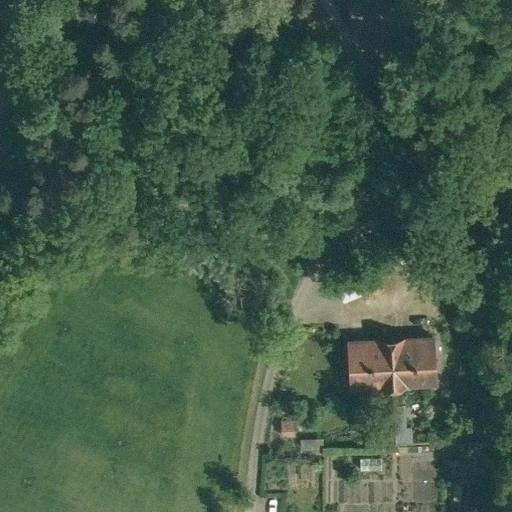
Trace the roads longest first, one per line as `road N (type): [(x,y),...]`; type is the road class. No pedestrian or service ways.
road 1 (track): [(251,511),(281,344),(330,255),(423,207),(511,187)]
road 2 (track): [(450,199),(325,150),(121,88),(140,0)]
road 3 (track): [(298,306),(365,315),(422,311)]
